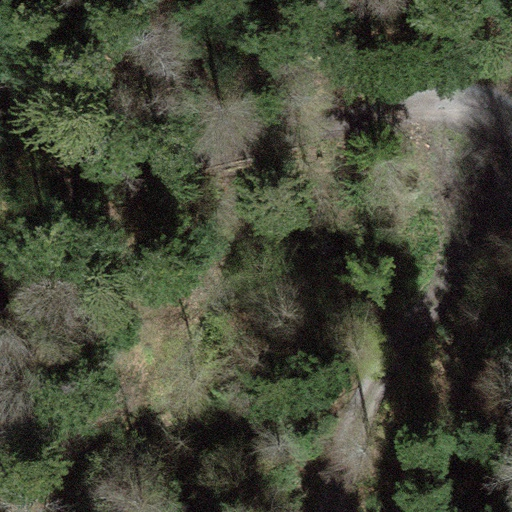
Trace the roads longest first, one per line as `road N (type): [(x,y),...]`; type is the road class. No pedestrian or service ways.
road 1 (track): [(0,100),(26,129),(120,159),(199,151),(444,100),(511,118)]
road 2 (track): [(511,218),(417,310),(369,377),(323,511)]
